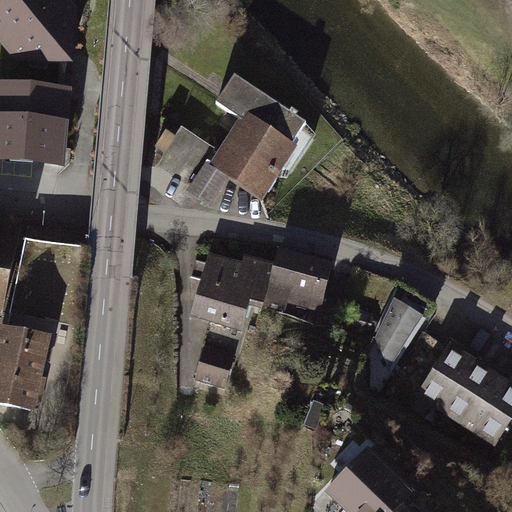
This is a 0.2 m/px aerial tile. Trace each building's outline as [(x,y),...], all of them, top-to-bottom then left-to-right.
[(76,9),(68,0),(0,0),(0,39),(17,61),(71,66),(76,16),(76,9)] [(244,125),(214,169),(259,200),(275,178),(288,175),(316,136),(297,123),(300,118),(294,114),(291,119),(238,82),(220,108),(244,125)] [(69,94),(0,88),(0,161),(63,166),(69,94)] [(212,208),(230,182),(210,168),(212,164),(167,134),(157,149),(158,155),(162,158),(157,165),(193,190),(191,193),(212,208)] [(0,235),(0,317),(2,318),(19,239),(0,235)] [(280,254),(276,268),(265,305),(287,311),(291,296),(301,298),(299,306),(319,312),(331,268),(280,254)] [(206,279),(196,316),(214,321),(197,383),(226,391),(243,331),(257,335),(265,305),(276,268),(249,261),(246,269),(212,259),(210,266),(198,262),(194,276),(206,279)] [(404,289),(377,341),(392,376),(436,308),(404,289)] [(374,321),(356,316),(353,325),(371,330),(374,321)] [(48,339),(3,329),(0,341),(0,403),(32,411),(48,339)] [(452,349),(427,333),(395,383),(421,398),(452,349)] [(477,365),(452,349),(421,399),(446,414),(477,365)] [(502,380),(477,365),(446,414),(471,430),(502,380)] [(511,420),(511,386),(502,381),(471,430),(496,446),(511,420)] [(353,511),(391,473),(370,453),(331,493),(349,511),(347,511),(353,511)] [(393,511),(400,506),(412,494),(391,473),(353,511),(393,511)]
